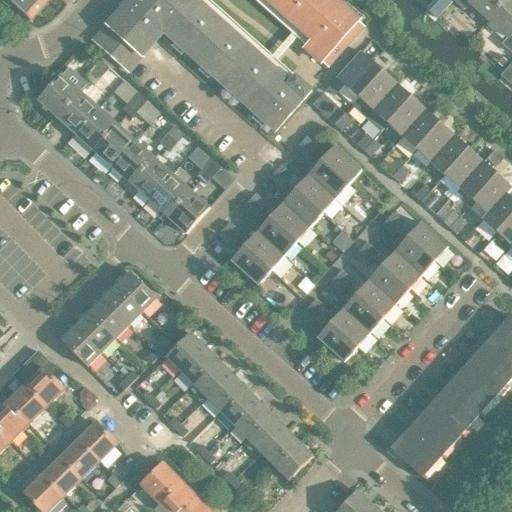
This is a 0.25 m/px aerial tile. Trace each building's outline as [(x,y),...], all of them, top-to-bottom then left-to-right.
[(3,0),(29,22),(48,0),(3,0)] [(194,0),(134,0),(97,42),(96,43),(128,72),(164,31),(168,34),(277,131),(312,91),(303,83),(297,77),(290,85),(194,0)] [(328,68),(365,27),(334,0),(268,0),(315,41),(308,49),(328,68)] [(456,0),(454,2),(464,11),(469,5),(489,22),(508,0),(456,0)] [(511,0),(508,0),(489,22),(507,39),(502,45),(511,53),(511,0)] [(446,28),(462,10),(455,3),(439,21),(446,28)] [(339,79),(361,98),(352,108),(353,109),(386,73),(364,52),(339,79)] [(93,69),(103,78),(110,69),(101,61),(93,69)] [(86,77),(90,82),(84,89),(89,94),(95,86),(103,78),(93,69),(86,77)] [(386,73),(353,109),(367,121),(375,112),(376,112),(400,86),(386,73)] [(38,102),(57,119),(81,93),(62,76),(38,102)] [(375,112),(367,121),(382,134),(390,125),(415,99),(400,86),(376,112),(375,112)] [(81,93),(57,119),(75,136),(99,109),(81,93)] [(138,94),(131,102),(140,110),(148,102),(138,94)] [(323,95),(313,107),(325,117),(328,120),(336,127),(346,116),(339,110),(324,94),(323,95)] [(415,99),(390,125),(404,138),(430,113),(415,99)] [(133,119),(140,110),(131,102),(124,111),(133,119)] [(99,109),(75,136),(94,153),(118,126),(99,109)] [(430,113),(404,138),(418,151),(443,125),(430,113)] [(346,116),(336,127),(342,133),(353,122),(346,116)] [(443,125),(418,151),(432,163),(457,137),(443,125)] [(118,126),(94,153),(113,169),(136,142),(118,126)] [(176,127),(168,135),(177,144),(185,135),(176,127)] [(170,152),(177,144),(168,135),(160,144),(170,152)] [(364,153),(375,142),(368,135),(357,147),(364,153)] [(457,137),(432,163),(446,176),(471,150),(457,137)] [(301,145),(313,154),(319,148),(308,138),(301,145)] [(136,142),(113,169),(131,185),(155,159),(136,142)] [(371,159),(381,147),(375,142),(364,153),(371,159)] [(307,161),(313,154),(301,145),(296,151),(307,161)] [(324,162),(351,186),(364,172),(337,148),(324,162)] [(471,150),(446,176),(460,189),(486,163),(471,150)] [(155,159),(131,185),(150,202),(173,176),(155,159)] [(212,160),(205,169),(214,177),(222,168),(212,160)] [(387,173),(393,179),(403,167),(397,161),(387,173)] [(393,179),(400,185),(410,173),(408,172),(414,165),(409,161),(403,167),(393,179)] [(312,176),(337,201),(351,186),(324,162),(312,176)] [(486,163),(460,189),(475,203),(500,177),(486,163)] [(276,173),(287,183),(293,176),(282,166),(276,173)] [(207,185),(214,177),(205,169),(197,177),(207,185)] [(281,189),(287,183),(276,173),(270,179),(281,189)] [(173,176),(150,202),(168,219),(192,192),(173,176)] [(299,190),(325,215),(337,201),(312,176),(299,190)] [(511,187),(500,177),(475,203),(489,216),(509,195),(511,192),(511,187)] [(415,198),(422,204),(432,193),(425,187),(415,198)] [(285,205),(311,230),(325,215),(299,190),(285,205)] [(192,192),(168,219),(187,236),(211,209),(192,192)] [(432,193),(422,204),(428,210),(438,199),(432,193)] [(250,201),(262,211),(268,205),(256,195),(250,201)] [(511,197),(509,195),(489,216),(485,221),(499,233),(511,218),(511,197)] [(256,218),(262,211),(250,201),(244,208),(256,218)] [(273,218),(299,243),(311,230),(285,205),(273,218)] [(450,229),(461,218),(445,206),(436,216),(450,229)] [(388,220),(399,230),(404,224),(392,214),(388,220)] [(260,233),(286,258),(299,243),(273,218),(260,233)] [(461,218),(450,229),(457,235),(467,224),(461,218)] [(511,218),(499,233),(511,245),(511,218)] [(394,237),(399,230),(388,220),(382,227),(394,237)] [(224,231),(236,240),(242,233),(230,224),(224,231)] [(409,239),(435,263),(449,248),(423,225),(409,239)] [(230,247),(236,240),(224,231),(219,237),(230,247)] [(247,247),(274,271),(286,258),(260,233),(247,247)] [(396,254),(423,277),(435,263),(409,239),(396,254)] [(367,242),(361,249),(362,250),(373,260),(379,253),(368,243),(367,242)] [(259,287),(274,271),(247,247),(233,262),(259,287)] [(361,249),(355,255),(356,256),(367,266),(373,260),(362,250),(361,249)] [(383,268),(410,292),(423,277),(396,254),(383,268)] [(371,282),(397,306),(410,292),(383,268),(371,282)] [(341,271),(335,277),(337,278),(348,288),(354,282),(342,272),(341,271)] [(117,288),(142,314),(157,299),(132,274),(117,288)] [(335,277),(330,284),(331,285),(342,295),(348,288),(337,278),(335,277)] [(358,296),(385,319),(397,306),(371,282),(358,296)] [(102,303),(128,329),(142,314),(117,288),(102,303)] [(345,311),(371,335),(385,319),(358,296),(345,311)] [(316,299),(310,306),(311,307),(322,317),(323,316),(328,310),(317,300),(316,299)] [(89,317),(115,342),(128,329),(102,303),(89,317)] [(310,306),(304,312),(305,313),(316,323),(322,317),(311,307),(310,306)] [(332,325),(358,349),(371,335),(345,311),(332,325)] [(494,337),(511,353),(511,317),(511,316),(503,325),(504,326),(494,337)] [(76,330),(102,355),(115,342),(89,317),(76,330)] [(175,332),(180,338),(187,331),(182,325),(175,332)] [(345,363),(358,349),(332,325),(319,340),(345,363)] [(88,369),(102,355),(76,330),(62,343),(88,369)] [(192,335),(168,359),(182,373),(206,350),(192,335)] [(476,356),(508,385),(511,380),(511,353),(494,337),(476,356)] [(161,346),(154,353),(160,358),(166,351),(161,346)] [(206,350),(182,373),(196,387),(220,363),(206,350)] [(15,376),(25,387),(26,387),(47,409),(66,390),(46,370),(51,364),(39,352),(15,376)] [(147,360),(152,365),(160,358),(154,353),(147,360)] [(459,375),(490,404),(508,385),(476,356),(459,375)] [(220,363),(196,387),(209,400),(233,376),(220,363)] [(134,373),(127,380),(132,385),(139,378),(134,373)] [(441,395),(473,424),(490,404),(459,375),(441,395)] [(233,376),(209,400),(222,413),(247,390),(233,376)] [(125,392),(132,385),(127,380),(120,387),(125,392)] [(7,405),(30,426),(47,409),(26,387),(25,387),(7,405)] [(247,390),(222,413),(235,426),(259,403),(247,390)] [(142,397),(149,404),(155,399),(148,392),(142,397)] [(423,414),(455,443),(473,424),(441,395),(423,414)] [(149,404),(156,411),(162,406),(155,399),(149,404)] [(259,403),(235,426),(249,440),(272,416),(259,403)] [(0,412),(0,431),(13,443),(30,426),(7,405),(0,412)] [(75,423),(65,414),(59,420),(68,430),(75,423)] [(406,433),(437,462),(455,443),(423,414),(406,433)] [(272,416),(249,440),(263,454),(286,430),(272,416)] [(170,424),(177,432),(182,426),(175,419),(170,424)] [(80,441),(102,462),(119,445),(98,423),(80,441)] [(177,432),(184,439),(189,433),(182,426),(177,432)] [(286,430),(263,454),(277,468),(300,444),(286,430)] [(0,455),(13,443),(0,431),(0,455)] [(406,463),(423,478),(427,482),(435,472),(432,469),(437,462),(406,433),(387,453),(403,467),(406,463)] [(61,459),(83,480),(102,462),(80,441),(61,459)] [(300,444),(277,468),(290,481),(314,458),(300,444)] [(196,451),(203,458),(209,453),(202,446),(196,451)] [(209,453),(203,458),(210,466),(216,460),(212,457),(209,453)] [(45,476),(66,497),(83,480),(61,459),(45,476)] [(130,459),(125,464),(133,472),(138,467),(130,459)] [(165,465),(143,486),(161,504),(184,484),(165,465)] [(229,473),(224,479),(231,486),(236,480),(229,473)] [(43,511),(51,511),(66,497),(45,476),(26,494),(43,511)] [(107,482),(116,490),(121,485),(113,476),(107,482)] [(236,480),(231,486),(238,493),(243,488),(237,481),(236,480)] [(184,484),(161,504),(168,511),(188,511),(201,501),(184,484)] [(357,492),(339,511),(365,511),(372,505),(357,492)] [(211,511),(201,501),(188,511),(211,511)] [(251,507),(256,511),(260,511),(264,509),(257,502),(251,507)] [(125,503),(117,511),(126,511),(131,508),(125,503)]
